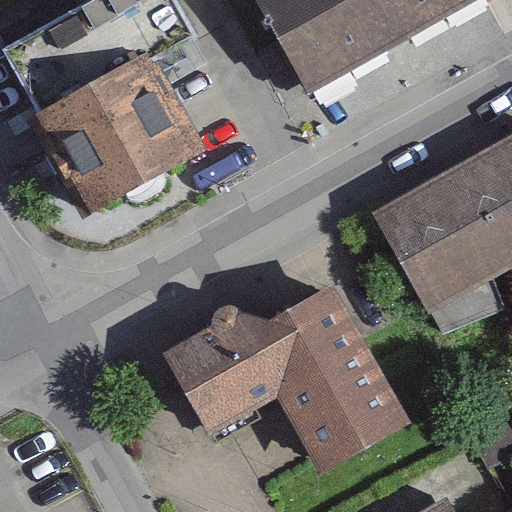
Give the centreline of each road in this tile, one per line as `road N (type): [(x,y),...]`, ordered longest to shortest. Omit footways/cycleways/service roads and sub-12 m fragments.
road 1 (residential): [(48,339),(511,92)]
road 2 (residential): [(136,511),(48,339)]
road 3 (unknown): [(303,160),(213,0)]
